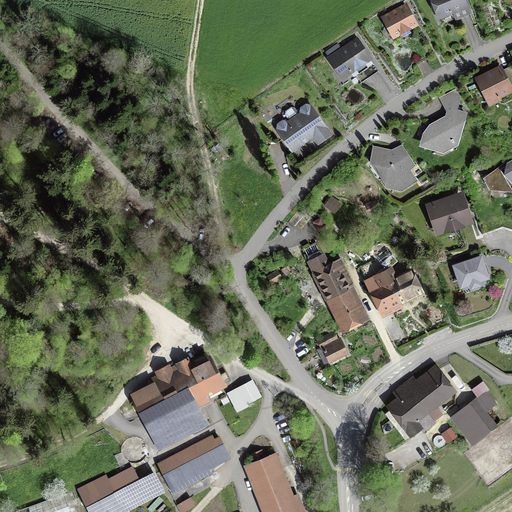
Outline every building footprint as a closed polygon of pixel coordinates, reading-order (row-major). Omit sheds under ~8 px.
[(469,14),(463,0),(432,0),(440,20),(453,15),(455,20),(469,14)] [(416,25),(405,6),(384,18),(394,37),(416,25)] [(370,60),(357,40),(329,59),(343,79),(370,60)] [(502,62),(474,75),(489,105),(502,99),(501,96),(511,90),(511,68),(510,65),(504,68),(502,62)] [(445,114),(429,122),(422,131),(418,143),(443,151),(458,142),(468,111),(458,107),(462,94),(454,89),(448,92),(439,96),(446,109),(445,114)] [(277,125),(276,130),(291,154),(312,139),(318,147),(333,135),(311,105),(310,106),(306,104),(300,108),(299,113),(288,121),(282,121),(277,125)] [(401,149),(391,153),(375,150),(372,166),(374,166),(386,183),(385,186),(400,190),(415,181),(409,171),(414,167),(401,149)] [(511,160),(484,178),(490,187),(511,188),(511,160)] [(472,220),(462,192),(428,204),(437,232),(450,228),(451,231),(460,228),(459,225),(472,220)] [(302,217),(297,211),(287,222),(292,227),(295,224),(300,230),(311,219),(305,214),(302,217)] [(325,225),(320,217),(312,221),(317,229),(325,225)] [(312,271),(325,298),(354,284),(340,255),(329,261),(324,251),(307,259),(312,271)] [(481,257),(456,266),(462,286),(470,284),(471,287),(481,284),(480,281),(488,278),(481,257)] [(294,270),(289,263),(281,268),(285,275),(294,270)] [(390,267),(367,278),(383,310),(404,300),(423,291),(413,270),(396,279),(390,267)] [(283,277),(278,268),(265,276),(270,285),(283,277)] [(371,317),(354,284),(325,298),(342,331),(371,317)] [(334,329),(316,339),(320,346),(316,348),(324,363),(328,361),(329,362),(349,352),(341,336),(338,337),(334,329)] [(157,374),(149,378),(151,381),(130,391),(158,449),(209,424),(199,405),(210,399),(207,394),(209,393),(210,396),(222,390),(220,387),(228,384),(226,381),(228,380),(224,372),(221,373),(209,349),(190,358),(188,354),(175,361),(176,363),(171,365),(169,362),(154,369),(157,374)] [(396,395),(385,403),(390,409),(385,413),(405,439),(410,435),(410,436),(420,428),(423,432),(436,422),(434,420),(443,413),(437,405),(457,390),(436,362),(416,378),(413,374),(392,390),(396,395)] [(253,378),(227,392),(237,411),(249,405),(248,403),(255,399),(254,399),(262,395),(253,378)] [(490,388),(483,379),(471,388),(473,390),(466,396),(469,400),(450,416),(472,444),(498,423),(488,410),(497,403),(487,390),(490,388)] [(457,436),(450,426),(441,433),(448,442),(457,436)] [(213,433),(157,461),(173,492),(212,472),(210,467),(231,457),(220,434),(214,436),(213,433)] [(253,460),(243,463),(262,511),(307,511),(299,491),(294,493),(276,449),(264,454),(262,448),(250,453),(253,460)] [(106,473),(77,487),(89,511),(123,511),(165,491),(154,469),(139,477),(133,465),(108,477),(106,473)] [(71,511),(65,493),(14,511),(13,511),(71,511)] [(181,511),(195,504),(190,496),(177,504),(181,511)]
